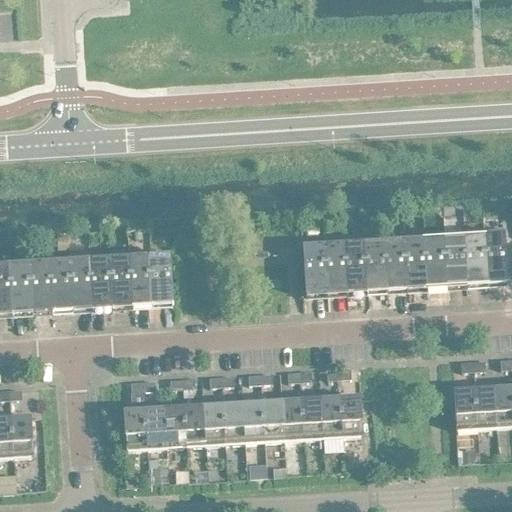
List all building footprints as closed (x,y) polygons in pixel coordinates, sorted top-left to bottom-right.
[(71,236),(60,236),(60,251),(71,250),(71,236)] [(326,241),(307,242),(307,249),(326,248),(326,241)] [(508,241),(487,243),(489,287),(509,285),(509,286),(510,286),(508,241)] [(487,243),(467,244),(469,288),(489,287),(487,243)] [(467,244),(447,245),(449,289),(469,288),(467,244)] [(86,245),(71,245),(72,255),(72,264),(93,262),(92,253),(86,254),(86,245)] [(447,245),(427,246),(429,290),(449,289),(447,245)] [(427,246),(407,248),(409,292),(429,290),(427,246)] [(407,248),(387,249),(389,293),(409,292),(407,248)] [(387,249),(367,250),(369,294),(389,293),(387,249)] [(367,250),(347,251),(349,295),(369,294),(367,250)] [(347,251),(327,253),(329,297),(349,295),(347,251)] [(329,297),(327,253),(306,254),(309,299),(310,299),(310,298),(329,297)] [(174,262),(152,263),(155,308),(174,306),(175,307),(176,307),(174,262)] [(152,263),(132,265),(135,309),(155,308),(152,263)] [(132,265),(112,266),(115,310),(135,309),(132,265)] [(112,266),(92,267),(95,311),(115,310),(112,266)] [(92,267),(72,268),(75,312),(95,311),(92,267)] [(72,268),(52,269),(55,314),(75,312),(72,268)] [(52,269),(32,271),(35,315),(55,314),(52,269)] [(32,271),(12,272),(15,316),(35,315),(32,271)] [(12,272),(0,272),(0,316),(15,316),(12,272)] [(511,371),(511,361),(502,362),(503,372),(511,371)] [(487,363),(475,364),(475,373),(487,373),(487,363)] [(475,373),(475,364),(463,364),(464,374),(475,373)] [(353,371),(341,372),(341,382),(353,381),(353,371)] [(341,382),(341,372),(329,373),(329,382),(341,382)] [(302,384),(302,374),(290,375),(290,385),(302,384)] [(314,374),(302,374),(302,384),(314,383),(314,374)] [(274,376),(263,377),(263,386),(275,386),(274,376)] [(263,386),(263,377),(251,377),(251,387),(263,386)] [(235,378),(223,379),(224,389),(236,388),(235,378)] [(224,389),(223,379),(211,380),(212,390),(224,389)] [(196,381),(184,382),(185,391),(197,391),(196,381)] [(185,391),(184,382),(172,382),(173,392),(185,391)] [(157,383),(145,384),(146,394),(158,393),(157,383)] [(146,394),(145,384),(133,385),(135,414),(126,414),(129,453),(149,451),(147,413),(146,394)] [(511,390),(496,392),(499,430),(511,428),(511,390)] [(0,402),(12,402),(11,392),(0,392),(0,402)] [(23,392),(11,392),(12,402),(24,401),(23,392)] [(496,392),(477,393),(479,431),(499,430),(496,392)] [(479,431),(477,393),(456,394),(458,433),(460,433),(460,432),(479,431)] [(363,400),(343,401),(345,439),(364,438),(364,439),(366,438),(363,400)] [(343,401),(323,402),(325,440),(345,439),(343,401)] [(323,402),(303,403),(306,442),(325,440),(323,402)] [(303,403),(284,405),(286,443),(306,442),(303,403)] [(284,405),(264,406),(267,444),(286,443),(284,405)] [(264,406),(245,407),(247,445),(267,444),(264,406)] [(245,407),(225,408),(228,446),(247,445),(245,407)] [(225,408),(206,409),(208,448),(228,446),(225,408)] [(206,409),(186,411),(188,449),(208,448),(206,409)] [(186,411),(166,412),(169,450),(188,449),(186,411)] [(166,412),(147,413),(149,451),(169,450),(166,412)] [(34,420),(13,421),(15,459),(35,458),(35,459),(36,459),(34,420)] [(13,421),(0,422),(0,460),(15,459),(13,421)] [(464,457),(460,457),(460,465),(478,465),(477,451),(464,452),(464,457)] [(269,466),(251,467),(252,481),(270,480),(269,466)] [(171,469),(155,469),(155,486),(171,486),(171,469)] [(289,469),(276,470),(276,479),(289,478),(289,469)] [(18,477),(0,477),(0,495),(19,495),(18,477)]
